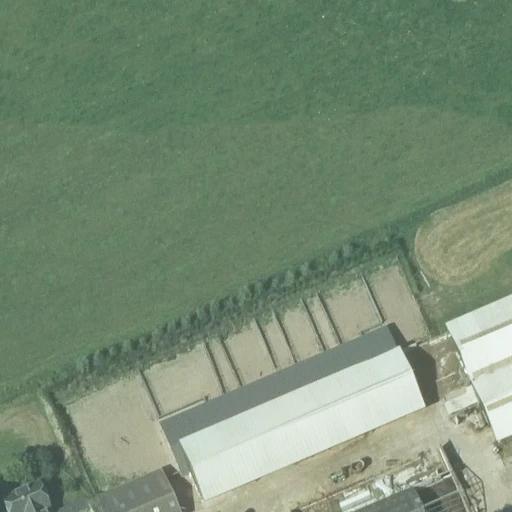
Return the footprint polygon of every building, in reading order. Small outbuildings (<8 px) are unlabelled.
[(511,302),(444,332),(496,450),(511,442),(511,302)] [(425,416),(391,342),(160,438),(180,489),(194,483),(205,510),(425,416)] [(467,511),(440,448),(291,511),(467,511)] [(88,511),(176,511),(160,475),(86,506),(88,511)] [(47,511),(38,489),(1,505),(4,511),(47,511)]
